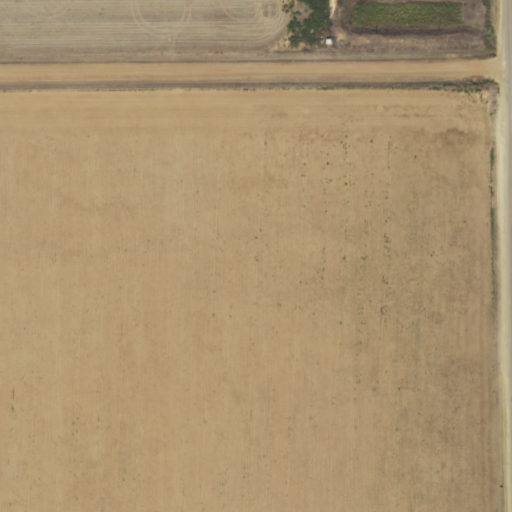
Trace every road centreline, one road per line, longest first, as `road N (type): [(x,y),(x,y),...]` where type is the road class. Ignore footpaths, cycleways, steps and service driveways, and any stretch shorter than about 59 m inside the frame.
road 1 (residential): [(0,71),(509,67)]
road 2 (residential): [(511,279),(508,0)]
